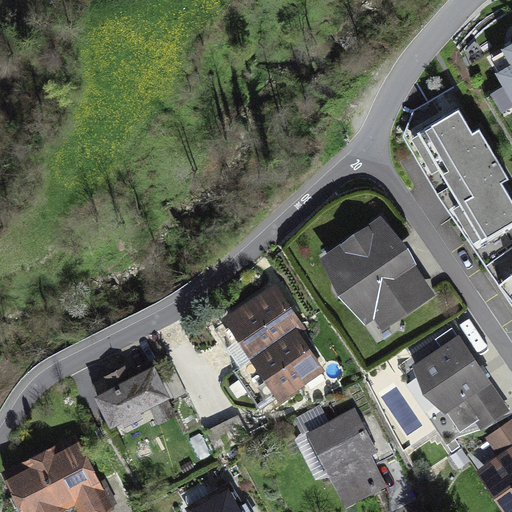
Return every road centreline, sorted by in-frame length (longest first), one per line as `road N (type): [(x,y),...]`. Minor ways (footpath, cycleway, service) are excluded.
road 1 (residential): [(370,162),(336,175),(208,290),(55,373),(0,438)]
road 2 (residential): [(511,360),(396,185),(370,162)]
road 3 (residential): [(370,162),(397,84),(468,0)]
